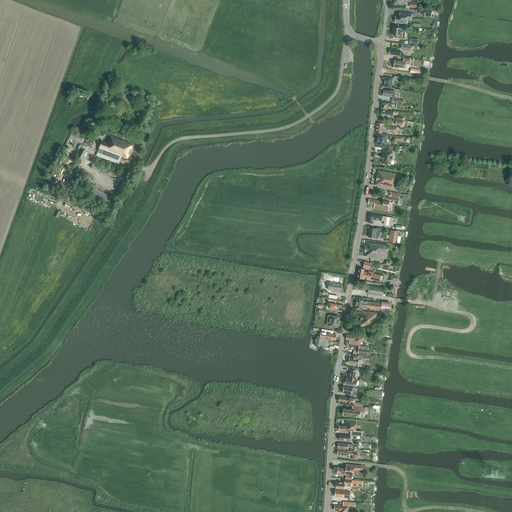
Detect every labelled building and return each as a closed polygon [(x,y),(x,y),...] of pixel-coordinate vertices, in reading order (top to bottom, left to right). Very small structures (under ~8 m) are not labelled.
[(406,9),(410,9),(410,8),(417,8),(417,2),(410,2),(410,0),(393,0),(394,4),(406,5),(406,9)] [(395,23),(407,24),(408,18),(411,18),(412,13),(400,12),(400,15),(398,17),(396,16),(395,23)] [(397,36),(397,37),(397,38),(405,39),(406,29),(394,28),(393,35),(397,36)] [(394,68),(399,69),(399,68),(405,69),(406,65),(409,65),(410,60),(404,59),(403,62),(395,60),(394,68)] [(384,87),(391,88),(393,78),(386,77),(384,87)] [(383,96),(395,98),(395,94),(392,94),(393,91),(384,90),(383,96)] [(384,127),(385,124),(377,124),(377,133),(382,133),(394,134),(396,135),(397,128),(384,127)] [(378,145),(386,146),(387,140),(388,135),(379,134),(378,145)] [(96,156),(119,164),(121,157),(127,159),(133,145),(110,135),(109,139),(108,139),(107,143),(101,141),(99,147),(96,156)] [(78,156),(83,159),(87,151),(81,149),(78,156)] [(382,164),(391,165),(392,160),(393,159),(393,158),(392,156),(393,150),(388,150),(388,152),(384,151),(383,156),(382,157),(382,158),(383,160),(382,164)] [(72,172),(82,159),(80,158),(70,171),(72,172)] [(376,185),(396,189),(398,179),(400,180),(401,175),(378,171),(376,185)] [(112,189),(108,194),(114,198),(117,193),(112,189)] [(398,205),(402,205),(403,199),(399,198),(399,200),(384,196),(383,200),(389,201),(391,201),(391,203),(398,204),(398,205)] [(374,208),(388,211),(390,202),(383,201),(383,202),(369,199),(368,204),(374,206),(374,208)] [(368,223),(373,224),(374,220),(382,221),(383,216),(369,214),(368,223)] [(378,238),(382,229),(380,228),(377,228),(377,229),(370,228),(368,237),(376,238),(378,238)] [(389,242),(397,244),(399,232),(391,230),(389,242)] [(366,253),(365,257),(381,259),(382,252),(387,253),(388,246),(368,243),(367,247),(366,247),(365,252),(366,253)] [(358,278),(363,279),(363,278),(367,278),(367,280),(373,281),(373,280),(383,282),(384,276),(374,274),(375,273),(372,272),(371,273),(364,272),(364,270),(360,269),(358,278)] [(328,290),(341,292),(342,284),(330,283),(328,290)] [(421,294),(428,296),(432,286),(425,284),(421,294)] [(368,294),(383,296),(384,288),(369,286),(368,294)] [(382,302),(382,303),(363,301),(364,298),(357,298),(355,310),(362,311),(362,308),(381,311),(391,312),(392,303),(382,302)] [(330,303),(329,308),(336,309),(343,311),(344,306),(336,304),(337,301),(330,300),(329,303),(330,303)] [(360,326),(375,329),(377,313),(362,311),(360,322),(361,322),(360,326)] [(329,326),(338,328),(340,317),(330,315),(329,326)] [(328,333),(329,331),(322,329),(321,333),(324,333),(323,337),(317,336),(315,346),(326,348),(328,339),(335,340),(336,335),(328,333)] [(349,345),(360,346),(361,344),(362,344),(363,342),(364,337),(347,335),(346,340),(350,341),(349,345)] [(349,364),(358,365),(359,360),(362,360),(362,358),(371,359),(372,356),(363,355),(352,354),(352,358),(350,357),(349,364)] [(357,373),(357,372),(350,370),(349,378),(347,378),(346,382),(345,382),(344,385),(356,387),(357,380),(356,379),(356,378),(357,378),(358,373),(357,373)] [(350,396),(356,397),(356,393),(352,393),(353,388),(344,386),(343,393),(351,394),(350,396)] [(355,406),(363,407),(363,403),(355,402),(356,399),(348,398),(339,397),(339,402),(347,403),(347,402),(349,402),(349,403),(355,404),(355,406)] [(343,415),(360,418),(360,413),(365,414),(365,412),(368,412),(369,408),(353,406),(352,410),(344,409),(343,415)] [(351,436),(362,436),(362,432),(356,431),(357,422),(346,421),(346,426),(340,426),(339,431),(351,431),(351,436)] [(349,458),(358,460),(359,452),(353,451),(338,449),(338,455),(349,456),(349,458)] [(346,475),(354,476),(355,470),(363,471),(363,466),(347,465),(346,468),(338,468),(338,474),(346,475)] [(336,489),(344,489),(345,486),(352,487),(352,480),(345,479),(344,483),(337,482),(336,485),(335,488),(336,488),(336,489)] [(335,497),(350,498),(350,491),(336,490),(335,497)]
